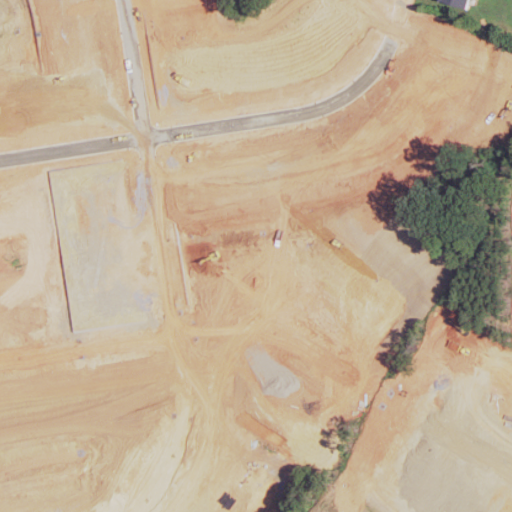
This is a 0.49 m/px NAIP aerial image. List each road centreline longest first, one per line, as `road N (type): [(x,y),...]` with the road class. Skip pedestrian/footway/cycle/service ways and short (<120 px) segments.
road 1 (residential): [(144,511),(178,465),(190,428),(186,336),(285,334),(511,467)]
road 2 (residential): [(0,364),(186,336),(130,0)]
road 3 (residential): [(408,0),(392,55),(344,101),(150,138)]
road 4 (residential): [(0,160),(150,138)]
